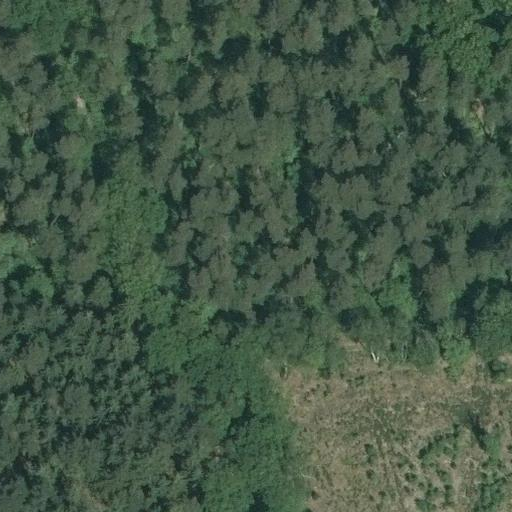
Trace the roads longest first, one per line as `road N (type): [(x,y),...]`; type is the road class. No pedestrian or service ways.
road 1 (track): [(42,0),(185,355)]
road 2 (track): [(185,355),(511,341)]
road 3 (track): [(185,355),(245,511)]
